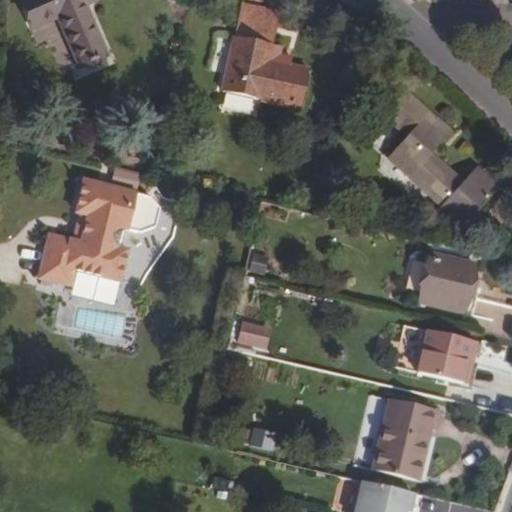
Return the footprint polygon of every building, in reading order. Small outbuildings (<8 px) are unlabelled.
[(80,69),(107,57),(85,7),(81,0),(25,0),(20,2),(33,30),(57,19),(80,69)] [(256,42),(263,7),(241,3),(234,38),(256,42)] [(273,46),(281,11),(263,7),(256,42),(234,38),(222,94),(298,109),(306,70),(288,67),(290,59),(279,57),(281,48),(273,46)] [(430,155),(449,133),(409,96),(386,120),(408,140),(389,161),(442,209),(437,215),(455,232),(496,187),(477,170),(464,185),(430,155)] [(150,199),(84,181),(75,214),(80,215),(73,242),(48,236),(37,279),(69,287),(73,271),(119,283),(127,252),(118,250),(123,230),(140,234),(155,229),(160,210),(150,199)] [(258,219),(278,224),(282,208),(262,203),(258,219)] [(431,256),(420,304),(461,314),(473,266),(431,256)] [(234,344),(265,352),(271,328),(240,320),(234,344)] [(476,344),(427,332),(417,374),(461,385),(467,357),(472,358),(476,344)] [(467,357),(461,385),(465,386),(472,358),(467,357)] [(389,400),(372,472),(417,484),(430,431),(435,432),(439,413),(389,400)] [(232,427),(229,442),(249,446),(252,431),(232,427)] [(353,511),(407,511),(411,496),(360,484),(353,511)]
